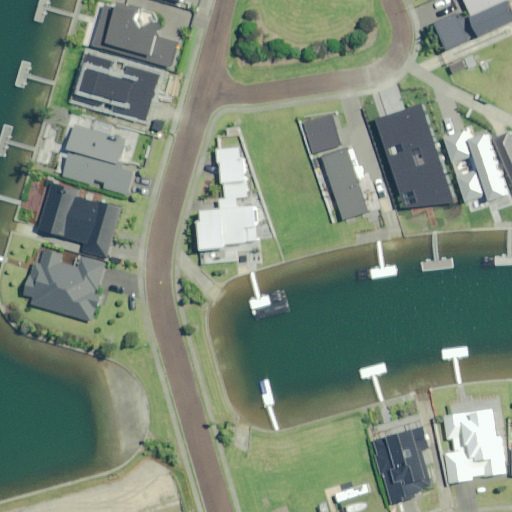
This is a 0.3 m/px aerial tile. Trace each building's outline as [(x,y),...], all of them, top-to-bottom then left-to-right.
[(461,15),(441,23),(451,49),(472,41),(482,37),(483,38),(511,25),(511,2),(511,0),(467,0),(474,16),(464,20),(461,15)] [(321,121),(307,123),(308,132),(322,130),(321,121)] [(72,154),(65,177),(95,186),(97,180),(108,183),(106,190),(130,196),(136,173),(125,170),(127,162),(123,161),(128,145),(127,145),(120,143),(121,139),(121,138),(114,136),(116,129),(96,123),(94,130),(76,125),(70,149),(73,150),(72,154)] [(330,133),(315,138),(317,147),(333,142),(330,133)] [(227,200),(223,200),(224,210),(206,211),(207,222),(198,222),(202,251),(203,251),(229,248),(229,246),(261,242),(257,206),(241,208),(240,199),(251,198),(247,158),(243,158),(242,147),(219,150),(221,164),(223,164),(227,200)] [(371,213),(350,150),(326,158),(347,221),(371,213)] [(78,196),(79,191),(55,184),(41,229),(41,230),(90,245),(89,250),(111,257),(126,208),(103,201),(103,203),(78,196)] [(49,313),(50,309),(94,323),(103,296),(99,295),(108,266),(84,258),(81,269),(63,263),(65,256),(48,251),(43,266),(37,264),(28,295),(37,297),(34,304),(42,307),(41,310),(49,313)] [(473,413),(471,403),(452,406),(454,416),(447,417),(451,440),(455,439),(457,452),(447,453),(452,484),(475,481),(475,479),(508,474),(502,438),(499,438),(494,410),(473,413)] [(395,502),(399,501),(400,506),(426,499),(424,493),(440,489),(430,452),(434,451),(427,428),(376,442),(385,474),(387,473),(395,502)]
